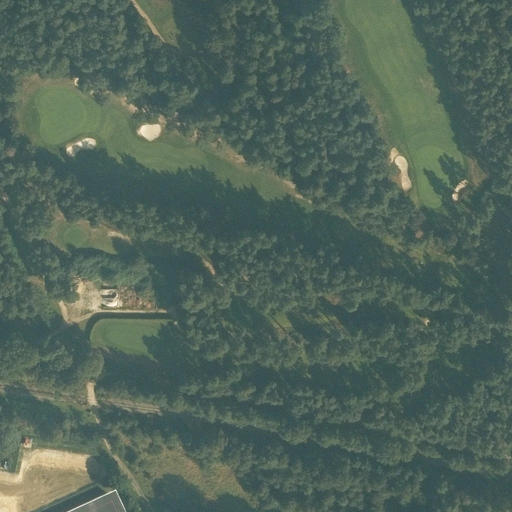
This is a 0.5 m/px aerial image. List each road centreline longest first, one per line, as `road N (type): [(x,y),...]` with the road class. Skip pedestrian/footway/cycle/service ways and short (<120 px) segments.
road 1 (track): [(87,379),(136,375),(511,457)]
road 2 (track): [(263,270),(163,311),(67,317),(45,339),(0,348)]
road 3 (track): [(147,511),(87,379)]
